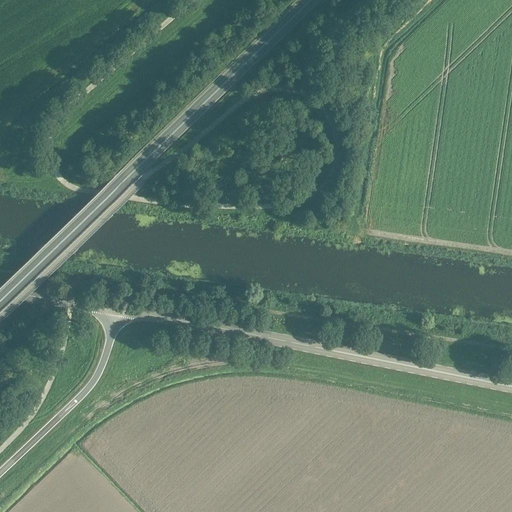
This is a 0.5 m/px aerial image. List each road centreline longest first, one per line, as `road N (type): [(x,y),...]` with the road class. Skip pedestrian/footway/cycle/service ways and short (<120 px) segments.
road 1 (trunk): [(0,298),(310,0)]
road 2 (secondary): [(511,389),(117,310)]
road 3 (trunk): [(0,469),(105,363),(117,310)]
